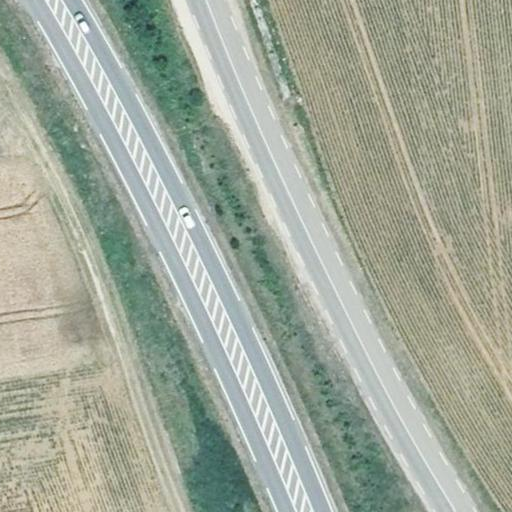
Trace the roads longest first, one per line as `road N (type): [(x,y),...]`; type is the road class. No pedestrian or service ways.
road 1 (primary): [(26,0),(170,257),(283,511)]
road 2 (primary): [(317,511),(201,244),(65,0)]
road 3 (tertiary): [(206,0),(330,288),(452,511)]
road 4 (track): [(0,97),(96,263),(183,511)]
